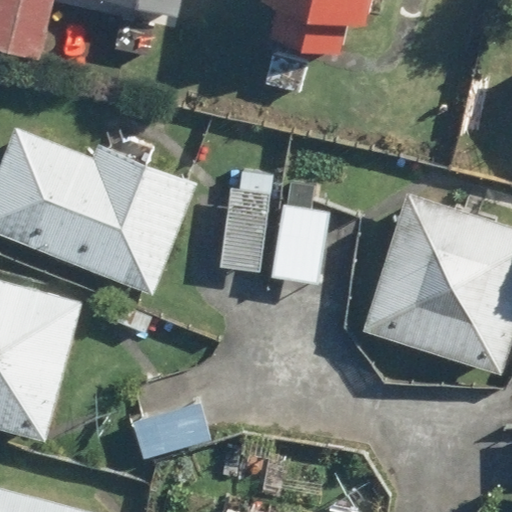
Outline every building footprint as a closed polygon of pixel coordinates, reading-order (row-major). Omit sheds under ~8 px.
[(115,14),(117,7),(80,0),(0,0),(0,47),(105,68),(108,51),(148,59),(155,22),(115,14)] [(89,0),(174,18),(177,0),(89,0)] [(369,0),(252,0),(253,0),(364,25),(369,0)] [(0,166),(0,235),(146,296),(193,184),(91,142),(84,158),(15,130),(0,166)] [(270,169),(239,167),(238,190),(222,189),(218,267),(266,269),(270,169)] [(319,184),(277,183),(275,276),(317,278),(319,184)] [(502,376),(511,341),(511,229),(401,199),(362,337),(502,376)] [(76,301),(0,280),(0,429),(39,440),(76,301)] [(198,395),(129,417),(143,460),(212,437),(198,395)] [(97,511),(0,487),(0,511),(97,511)]
